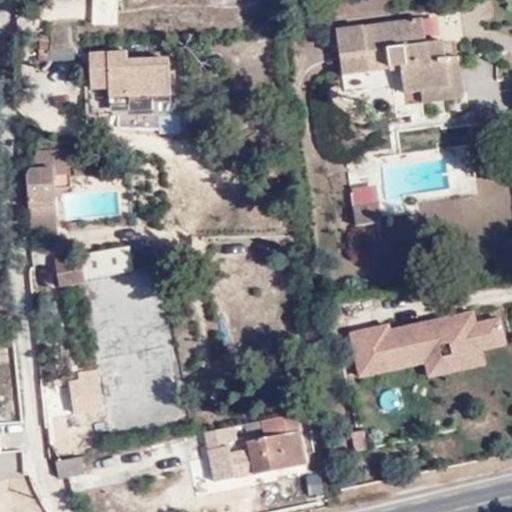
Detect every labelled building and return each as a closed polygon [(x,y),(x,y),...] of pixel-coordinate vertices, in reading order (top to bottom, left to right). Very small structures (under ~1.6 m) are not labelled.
[(90,0),(90,26),(117,27),(117,0),(90,0)] [(424,6),(336,20),(344,65),(373,60),(373,43),(390,41),(392,58),(409,57),(412,81),(419,79),(450,75),(445,46),(443,30),(429,31),(424,6)] [(74,16),(49,15),(48,58),(72,58),(74,16)] [(450,75),(419,79),(421,91),(463,85),(457,44),(445,46),(450,75)] [(128,106),(128,96),(167,97),(167,57),(124,56),(124,49),(88,48),(87,80),(106,80),(105,106),(128,106)] [(62,135),(34,137),(20,159),(24,217),(50,217),(48,173),(64,172),(62,135)] [(355,198),(380,196),(377,185),(355,183),(355,198)] [(382,214),(380,196),(355,198),(357,215),(382,214)] [(110,242),(84,247),(87,267),(114,262),(110,242)] [(87,267),(84,247),(57,252),(59,277),(89,275),(87,267)] [(389,326),(351,335),(361,377),(380,372),(379,365),(396,361),(398,368),(424,362),(481,350),(506,345),(500,319),(476,325),(473,312),(390,332),(389,326)] [(485,367),(481,350),(424,362),(428,380),(485,367)] [(380,372),(398,368),(396,361),(379,365),(380,372)] [(249,466),(305,456),(298,423),(295,406),(258,413),(262,430),(243,434),(249,466)] [(199,424),(203,443),(227,438),(223,420),(199,424)] [(54,461),(57,478),(88,473),(85,456),(54,461)] [(307,496),(323,495),(321,474),(305,475),(307,496)]
